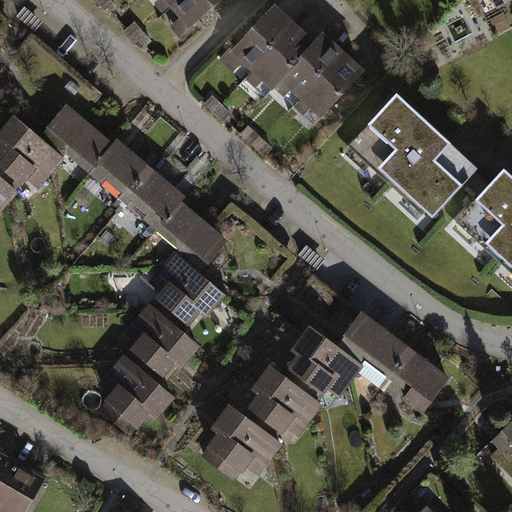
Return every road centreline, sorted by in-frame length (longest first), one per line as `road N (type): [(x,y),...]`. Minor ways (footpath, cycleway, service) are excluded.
road 1 (residential): [(511,344),(464,334),(295,208),(56,0)]
road 2 (residential): [(192,511),(0,391)]
road 3 (unknown): [(175,103),(260,0)]
